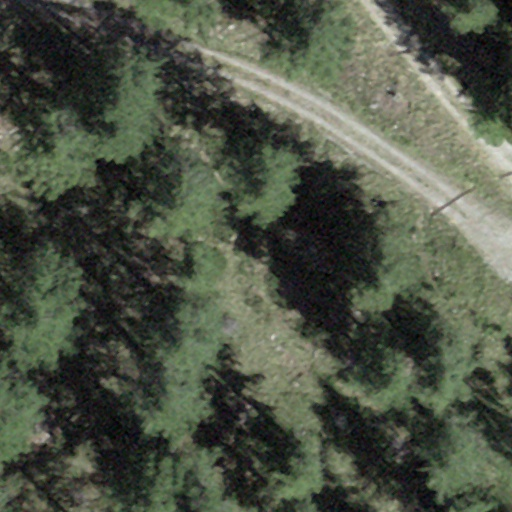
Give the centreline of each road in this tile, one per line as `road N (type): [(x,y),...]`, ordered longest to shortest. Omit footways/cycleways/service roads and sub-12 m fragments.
road 1 (track): [(511,271),(471,213),(190,55),(9,0)]
road 2 (track): [(358,0),(511,157)]
